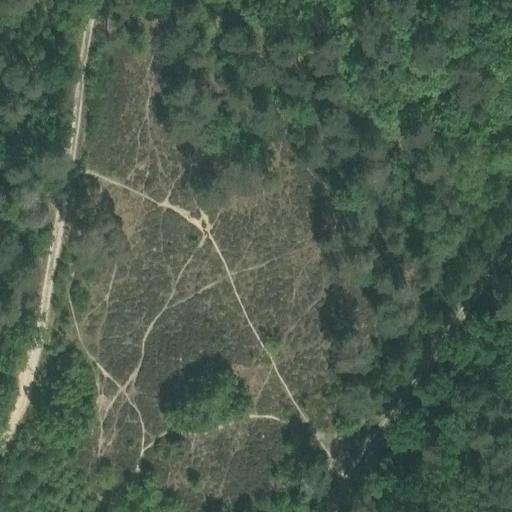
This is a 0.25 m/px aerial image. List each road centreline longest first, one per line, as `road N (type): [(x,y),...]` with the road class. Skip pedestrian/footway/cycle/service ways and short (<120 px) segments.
road 1 (track): [(333,511),(511,258)]
road 2 (track): [(72,169),(55,297),(39,357),(0,443)]
road 3 (track): [(102,0),(72,169)]
